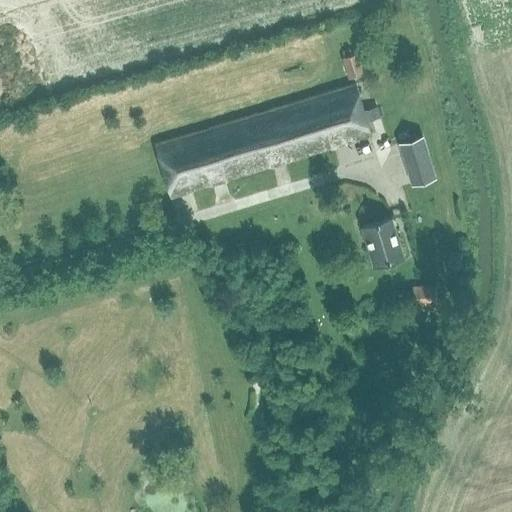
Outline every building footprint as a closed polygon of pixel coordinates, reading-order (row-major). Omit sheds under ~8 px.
[(349,78),(363,74),(357,53),(343,58),(349,78)] [(355,82),(154,143),(171,195),(371,133),(355,82)] [(412,183),(435,176),(431,162),(407,169),(412,183)] [(361,225),(374,265),(403,256),(391,216),(361,225)] [(413,307),(435,306),(434,284),(412,285),(413,307)]
